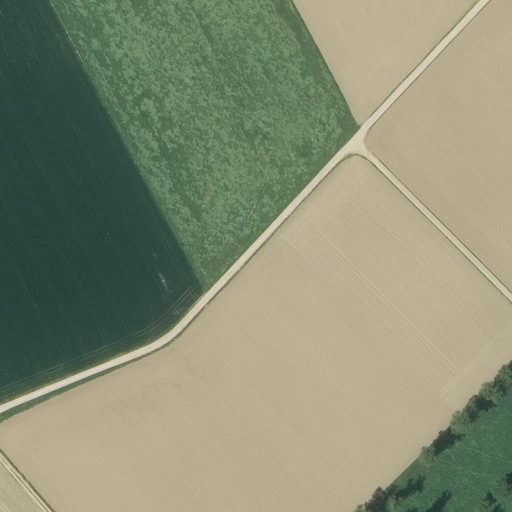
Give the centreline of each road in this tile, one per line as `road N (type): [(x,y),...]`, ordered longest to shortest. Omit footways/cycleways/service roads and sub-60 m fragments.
road 1 (track): [(500,0),(174,348),(0,421)]
road 2 (track): [(361,149),(511,302)]
